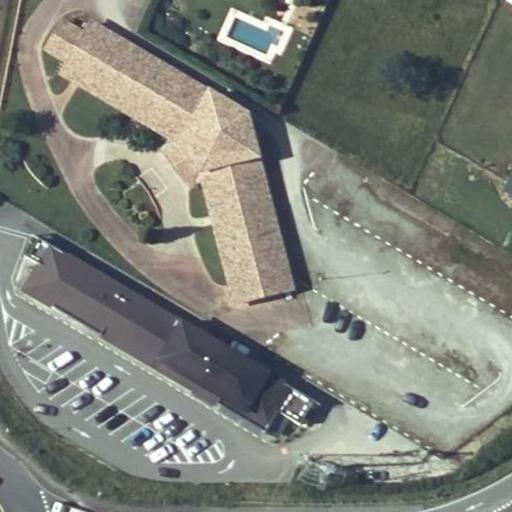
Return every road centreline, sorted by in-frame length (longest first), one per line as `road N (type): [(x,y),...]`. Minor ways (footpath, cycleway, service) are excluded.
road 1 (unknown): [(505,369),(333,266),(320,246),(318,217),(332,165)]
road 2 (unknown): [(108,0),(114,25),(332,165)]
road 3 (unknown): [(505,369),(471,411),(443,425),(410,418),(290,356)]
road 4 (unknown): [(332,165),(487,266),(511,299)]
